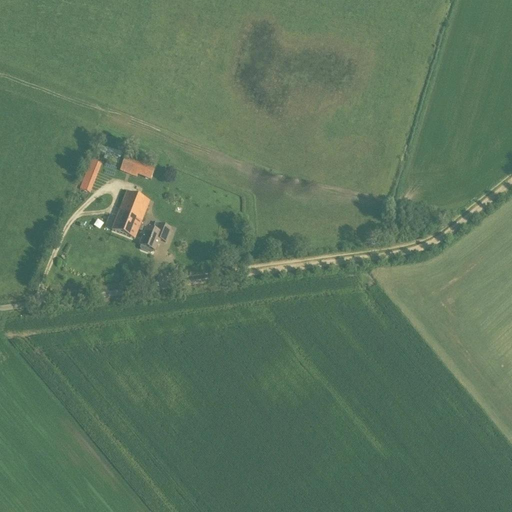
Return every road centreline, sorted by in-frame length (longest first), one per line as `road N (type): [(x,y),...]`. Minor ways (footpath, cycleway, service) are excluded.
road 1 (track): [(177,284),(412,249),(511,181)]
road 2 (unclassified): [(0,307),(177,284)]
